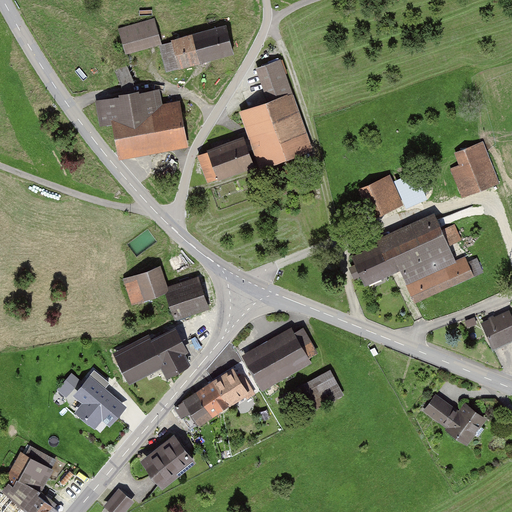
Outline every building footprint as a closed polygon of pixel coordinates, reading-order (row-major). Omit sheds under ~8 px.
[(162,44),(155,18),(119,28),(126,55),(160,45),(162,44)] [(235,53),(227,24),(192,33),(171,39),(172,42),(162,44),(160,45),(167,71),(179,68),(201,62),(235,53)] [(270,101),(295,93),(283,60),(258,68),(270,101)] [(185,148),(176,99),(160,102),(158,90),(101,101),(106,127),(114,126),(120,160),(185,148)] [(314,150),(295,93),(270,101),(242,111),(251,137),(255,149),(262,169),(289,159),(314,150)] [(208,183),(218,179),(218,181),(256,167),(250,151),(245,139),(244,136),(207,149),(208,152),(197,155),(208,183)] [(251,137),(245,139),(250,151),(255,149),(251,137)] [(499,184),(484,143),(448,157),(463,197),(499,184)] [(404,207),(391,176),(357,191),(370,222),(404,207)] [(441,230),(435,214),(376,239),(380,249),(352,261),(362,285),(363,288),(393,275),(403,271),(417,304),(477,279),(467,256),(459,260),(454,246),(464,242),(456,224),(441,230)] [(166,294),(169,287),(161,266),(123,279),(132,306),(166,294)] [(169,287),(166,294),(175,319),(209,306),(198,276),(169,287)] [(511,340),(511,313),(510,310),(481,322),(493,349),(511,340)] [(469,329),(478,326),(477,319),(467,322),(469,329)] [(172,330),(115,359),(129,385),(161,369),(165,377),(167,379),(187,369),(190,365),(184,355),(188,353),(176,328),(172,330)] [(309,358),(295,333),(292,328),(242,356),(245,361),(263,391),(312,363),(309,358)] [(304,328),(295,333),(309,358),(318,353),(304,328)] [(375,348),(371,350),(374,357),(379,354),(375,348)] [(182,399),(184,402),(199,424),(201,426),(209,420),(213,417),(224,410),(230,405),(251,391),(235,369),(232,365),(211,379),(195,391),(182,399)] [(345,394),(330,368),(293,388),(308,414),(345,394)] [(80,382),(72,375),(62,386),(71,393),(80,382)] [(119,413),(123,407),(110,396),(106,400),(94,390),(74,413),(97,433),(114,413),(119,413)] [(465,404),(459,411),(436,394),(423,411),(447,429),(445,431),(468,447),(487,420),(465,404)] [(190,430),(199,424),(184,402),(175,408),(190,430)] [(198,463),(174,433),(140,460),(156,479),(164,490),(198,463)] [(21,452),(0,486),(0,511),(62,511),(63,511),(37,494),(55,467),(21,452)] [(126,511),(135,503),(119,489),(104,507),(105,508),(109,511),(126,511)]
